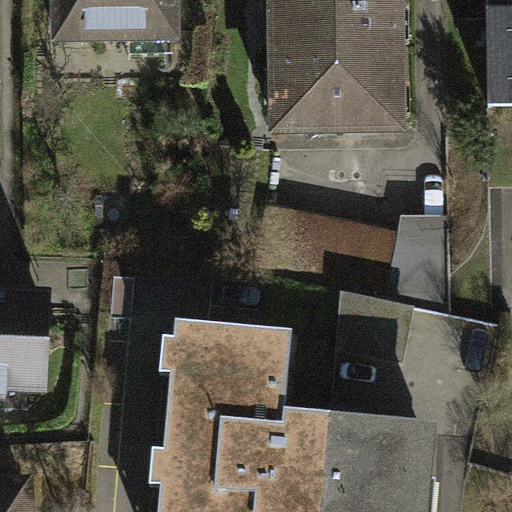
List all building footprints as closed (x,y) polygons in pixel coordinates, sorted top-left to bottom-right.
[(0,0),(0,53),(13,54),(12,0),(0,0)] [(58,0),(59,50),(186,49),(185,0),(58,0)] [(277,0),(279,131),(399,129),(396,0),(277,0)] [(511,114),(511,0),(490,0),(491,115),(511,114)] [(388,303),(400,241),(267,215),(255,276),(341,293),(388,303)] [(0,378),(57,379),(58,277),(0,275),(0,378)] [(341,293),(338,330),(398,344),(406,307),(388,303),(341,293)] [(321,511),(330,424),(291,420),(289,434),(277,433),(285,346),(181,336),(164,511),(321,511)] [(332,406),(330,424),(321,511),(418,511),(426,432),(359,426),(361,408),(332,406)] [(0,477),(0,511),(34,511),(31,475),(0,477)]
